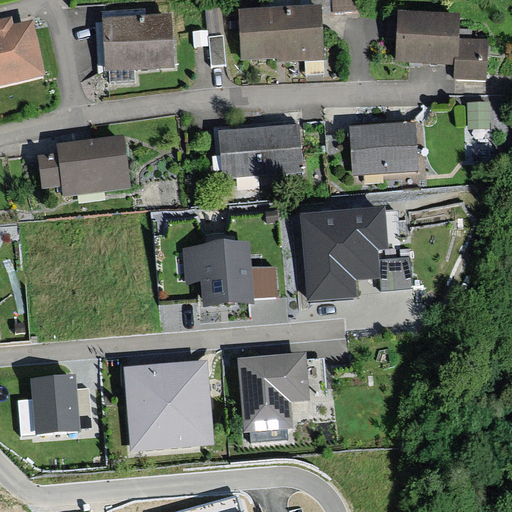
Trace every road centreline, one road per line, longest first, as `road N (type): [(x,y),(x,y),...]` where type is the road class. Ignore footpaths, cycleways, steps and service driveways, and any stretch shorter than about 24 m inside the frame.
road 1 (residential): [(0,135),(206,97),(439,91)]
road 2 (residential): [(0,467),(21,489),(47,497),(286,477),(318,488),(335,511)]
road 3 (residential): [(358,325),(0,357)]
